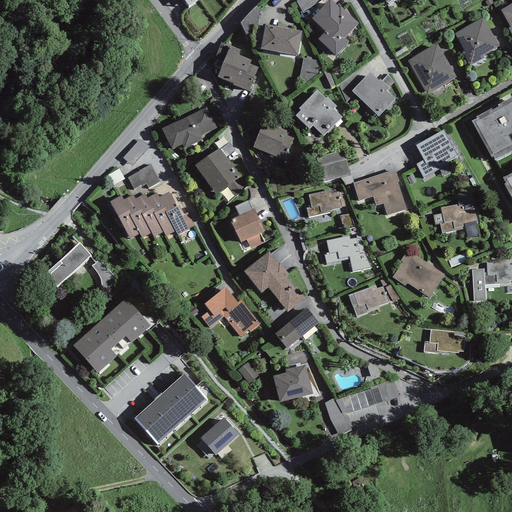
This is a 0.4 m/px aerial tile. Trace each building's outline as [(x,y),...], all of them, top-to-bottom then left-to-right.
[(180,0),(189,11),(203,0),(180,0)] [(330,1),(312,20),(325,33),(317,41),(335,57),(348,43),(344,39),(358,25),(339,7),(338,9),(330,1)] [(511,5),(501,12),(511,31),(511,5)] [(499,48),(483,20),(454,36),(470,64),(499,48)] [(302,33),(265,26),(261,51),(298,58),(302,33)] [(240,51),(221,44),(214,60),(223,64),(218,79),(234,85),(233,86),(249,92),(258,69),(250,66),(251,61),(238,56),(240,51)] [(456,80),(437,46),(408,62),(427,96),(456,80)] [(305,61),(302,79),(319,82),(321,64),(305,61)] [(362,80),(354,73),(338,86),(346,103),(354,96),(379,119),(396,101),(387,93),(390,90),(389,89),(394,83),(388,75),(381,82),(380,81),(379,82),(369,73),(362,80)] [(325,99),(317,92),(299,110),(301,112),(295,118),(309,131),(313,128),(323,138),(342,118),(334,111),(337,108),(327,98),(325,99)] [(511,104),(475,125),(495,162),(511,152),(511,144),(508,138),(511,136),(511,138),(511,104)] [(207,109),(162,130),(172,151),(182,146),(184,150),(202,140),(200,137),(217,129),(207,109)] [(287,132),(263,123),(253,149),(285,162),(293,140),(285,137),(287,132)] [(458,156),(444,131),(416,147),(424,162),(417,166),(424,179),(449,165),(447,162),(458,156)] [(149,148),(139,140),(123,159),(133,167),(149,148)] [(219,149),(195,168),(216,196),(227,187),(235,197),(245,187),(239,179),(241,178),(219,149)] [(346,156),(320,161),(325,185),(351,179),(346,156)] [(150,165),(126,178),(133,190),(145,184),(148,189),(160,183),(150,165)] [(119,170),(108,176),(113,186),(124,180),(119,170)] [(395,170),(353,184),(359,203),(374,198),(376,206),(383,204),(387,216),(406,210),(397,183),(399,182),(395,170)] [(311,208),(306,209),(308,218),(332,212),(332,210),(341,208),(341,207),(346,206),(343,192),(339,193),(339,192),(333,194),(332,190),(308,196),(311,208)] [(121,198),(110,204),(130,240),(140,235),(142,239),(151,234),(154,239),(163,234),(166,238),(175,233),(178,237),(189,231),(169,194),(159,199),(157,195),(147,200),(145,195),(135,200),(133,196),(124,202),(121,198)] [(239,217),(230,222),(241,244),(247,241),(251,249),(264,243),(260,234),(265,232),(254,210),(252,211),(248,202),(235,208),(239,217)] [(473,202),(440,209),(446,233),(478,227),(473,202)] [(350,237),(327,242),(330,254),(325,255),(326,264),(350,259),(350,257),(366,254),(359,238),(350,240),(350,237)] [(116,283),(78,242),(43,275),(61,294),(80,277),(99,298),(116,283)] [(446,275),(407,250),(400,262),(402,263),(392,279),(429,302),(446,275)] [(278,265),(268,253),(243,273),(261,295),(268,289),(287,312),(304,299),(286,277),(288,275),(280,264),(278,265)] [(484,269),(471,270),(473,303),(486,302),(485,286),(511,285),(511,288),(511,263),(511,264),(511,260),(486,262),(487,273),(485,273),(484,269)] [(376,285),(348,296),(356,317),(379,309),(378,307),(389,303),(383,286),(377,289),(376,285)] [(237,304),(225,289),(204,306),(209,312),(201,319),(210,329),(223,318),(239,339),(248,332),(250,333),(260,325),(241,302),(237,304)] [(150,328),(126,300),(72,348),(97,375),(116,358),(111,352),(125,339),(131,345),(150,328)] [(318,323),(307,309),(275,335),(287,349),(318,323)] [(429,343),(424,342),(423,353),(448,356),(448,353),(458,354),(459,352),(462,352),(464,338),(453,337),(454,333),(430,331),(429,343)] [(259,376),(248,363),(238,372),(249,385),(259,376)] [(285,376),(273,379),(280,404),(313,396),(305,366),(284,371),(285,376)] [(207,401),(184,376),(135,420),(157,446),(207,401)] [(239,437),(224,419),(199,440),(215,458),(239,437)]
